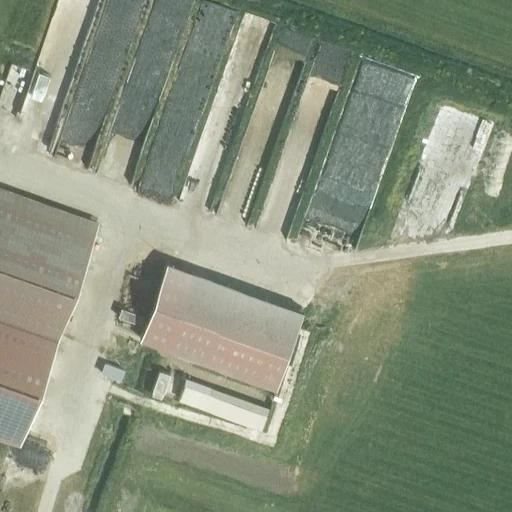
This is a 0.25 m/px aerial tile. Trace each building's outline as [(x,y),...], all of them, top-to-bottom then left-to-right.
[(138,24),(147,0),(111,0),(107,13),(138,24)] [(184,33),(195,0),(156,0),(155,3),(162,6),(159,16),(163,17),(160,25),(184,33)] [(287,26),(282,45),(293,48),(289,64),(301,67),(305,49),(310,51),(314,33),(287,26)] [(305,192),(322,137),(291,128),(286,144),(292,147),(285,170),(284,170),(280,184),(305,192)] [(0,431),(19,438),(95,224),(0,189),(0,431)] [(164,346),(277,386),(304,311),(191,271),(164,346)] [(160,363),(150,390),(174,399),(184,372),(160,363)] [(208,382),(201,404),(265,424),(272,402),(208,382)]
